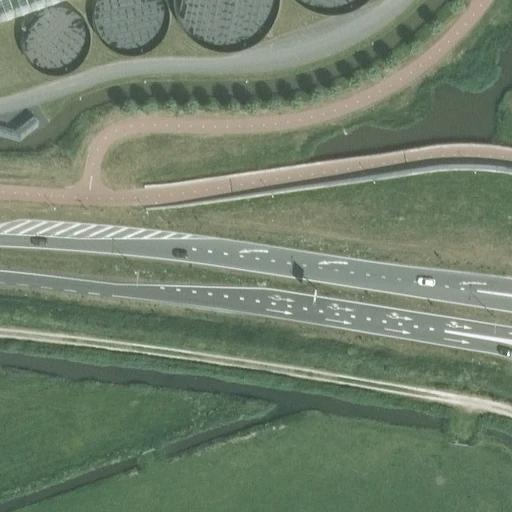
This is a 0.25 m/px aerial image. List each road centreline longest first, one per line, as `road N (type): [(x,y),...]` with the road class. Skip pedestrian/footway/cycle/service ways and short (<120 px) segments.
road 1 (track): [(0,332),(288,370),(511,413)]
road 2 (primary): [(511,295),(174,247),(0,236)]
road 3 (primary): [(0,274),(488,337)]
